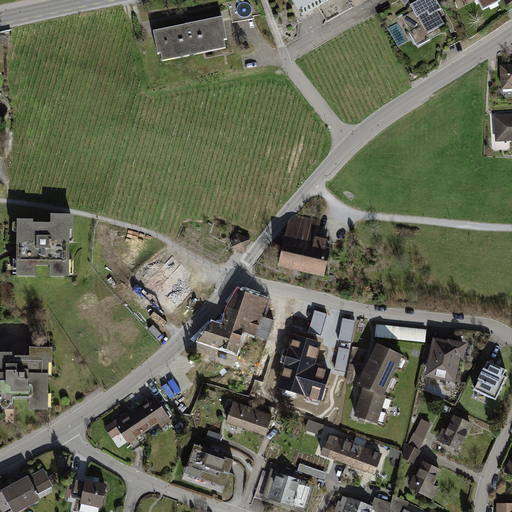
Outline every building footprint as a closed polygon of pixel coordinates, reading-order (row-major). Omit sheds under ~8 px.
[(349,0),(292,0),(301,15),(318,6),(327,23),(354,8),(349,0)] [(436,0),(420,0),(411,5),(414,10),(402,17),(417,44),(447,27),(437,10),(441,8),(436,0)] [(477,0),(483,10),(501,0),(477,0)] [(221,20),(149,35),(155,63),(226,49),(221,20)] [(511,65),(503,66),(504,86),(511,85),(511,65)] [(511,113),(495,115),(497,142),(511,140),(511,113)] [(324,277),(331,249),(326,248),(328,239),(316,237),(320,220),(295,215),(288,221),(278,266),(324,277)] [(31,226),(14,226),(13,285),(33,285),(32,273),(47,274),(47,285),(67,285),(67,235),(72,235),(72,222),(48,222),(48,229),(31,229),(31,226)] [(249,240),(237,235),(232,248),(244,252),(249,240)] [(207,281),(176,252),(142,289),(173,317),(207,281)] [(230,309),(225,325),(243,331),(243,332),(268,340),(274,321),(262,316),(267,300),(240,292),(230,309)] [(235,353),(243,332),(243,331),(225,325),(224,328),(212,324),(200,341),(235,353)] [(426,330),(377,324),(375,337),(425,342),(426,330)] [(434,345),(426,343),(422,358),(431,360),(428,375),(440,377),(442,367),(455,370),(458,355),(462,356),(464,345),(450,343),(450,344),(435,341),(434,345)] [(401,356),(379,345),(359,386),(365,388),(382,396),(382,395),(401,356)] [(353,373),(354,373),(359,348),(353,347),(348,372),(349,372),(353,373)] [(52,369),(52,355),(29,355),(29,363),(11,363),(12,359),(0,358),(0,417),(13,417),(13,407),(28,406),(27,417),(48,417),(48,369),(52,369)] [(506,370),(488,362),(474,390),(496,400),(506,378),(503,376),(506,370)] [(365,388),(360,403),(380,409),(385,396),(382,395),(382,396),(365,388)] [(156,400),(139,411),(142,416),(136,420),(143,431),(167,415),(156,400)] [(255,402),(252,410),(268,415),(271,407),(255,402)] [(252,410),(233,403),(227,421),(246,428),(252,410)] [(380,409),(360,403),(356,416),(376,423),(380,409)] [(268,415),(252,410),(246,428),(265,434),(271,416),(268,415)] [(142,416),(139,411),(129,418),(126,414),(114,422),(134,451),(143,445),(137,436),(143,431),(136,420),(142,416)] [(470,424),(455,416),(448,431),(443,429),(441,435),(445,437),(442,442),(456,449),(460,440),(462,441),(470,424)] [(415,433),(422,438),(430,423),(422,419),(415,433)] [(324,425),(309,420),(306,429),(320,434),(324,425)] [(209,431),(206,438),(220,443),(222,436),(209,431)] [(424,439),(422,438),(415,433),(414,432),(408,445),(419,450),(424,439)] [(353,445),(329,436),(322,453),(347,463),(353,445)] [(356,437),(353,445),(363,448),(366,440),(356,437)] [(223,454),(194,444),(186,468),(189,469),(188,471),(199,475),(198,478),(224,487),(234,460),(222,456),(223,454)] [(406,444),(403,458),(413,463),(419,451),(419,450),(408,445),(406,444)] [(363,448),(353,445),(347,463),(374,473),(381,455),(363,448)] [(440,470),(424,463),(411,489),(425,495),(430,487),(431,488),(440,470)] [(297,471),(323,480),(326,473),(300,464),(297,471)] [(52,486),(43,470),(29,477),(28,476),(2,490),(3,491),(0,492),(0,507),(2,511),(4,511),(11,509),(12,511),(19,511),(42,500),(38,494),(52,486)] [(276,474),(270,473),(266,487),(272,489),(269,498),(307,510),(315,486),(301,482),(301,481),(289,478),(290,475),(285,473),(284,476),(276,473),(276,474)] [(86,482),(76,480),(72,498),(82,500),(79,511),(85,511),(97,511),(99,506),(101,507),(106,486),(86,481),(86,482)] [(391,504),(390,509),(396,511),(403,511),(404,510),(408,502),(393,495),(391,504)] [(355,500),(349,498),(349,499),(343,497),(338,510),(342,511),(371,511),(372,509),(373,507),(372,506),(362,503),(363,500),(357,497),(355,500)] [(391,504),(375,498),(372,506),(373,507),(372,509),(379,511),(389,511),(390,509),(391,504)]
